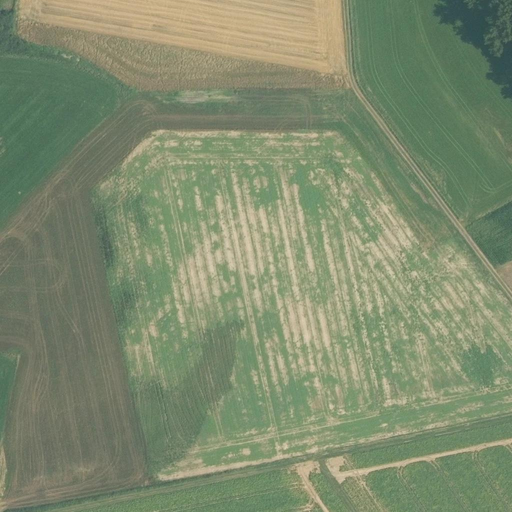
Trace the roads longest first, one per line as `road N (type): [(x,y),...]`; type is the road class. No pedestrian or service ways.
road 1 (track): [(348,0),(352,87),(511,296)]
road 2 (track): [(36,511),(319,457)]
road 3 (track): [(319,457),(511,419)]
